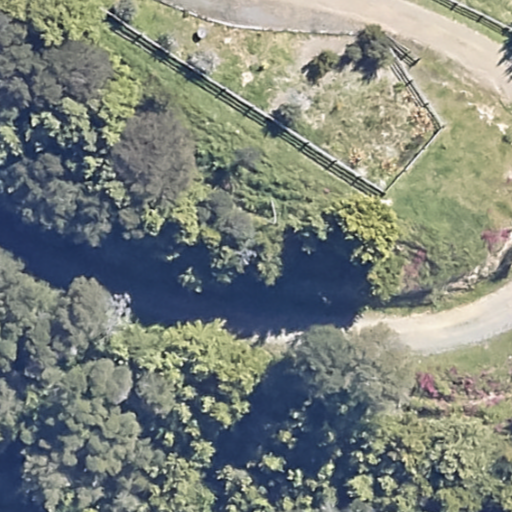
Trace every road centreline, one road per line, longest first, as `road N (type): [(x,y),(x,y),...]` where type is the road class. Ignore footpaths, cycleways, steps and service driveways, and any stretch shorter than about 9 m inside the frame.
road 1 (track): [(511,293),(469,317),(384,328),(272,317),(124,297),(0,239)]
road 2 (track): [(345,0),(411,20),(511,78)]
